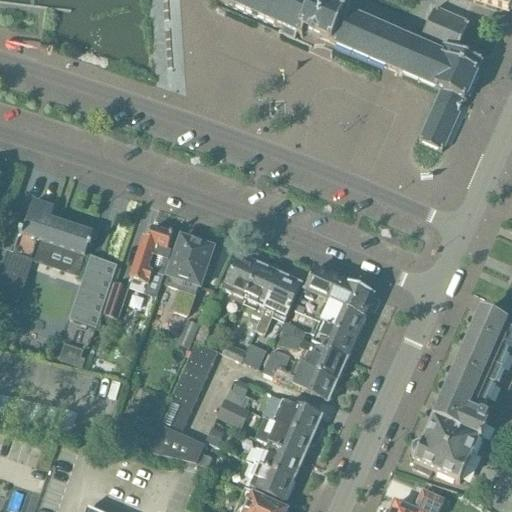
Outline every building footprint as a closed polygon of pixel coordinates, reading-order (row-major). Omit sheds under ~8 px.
[(464,25),(461,24),(435,12),(434,11),(422,39),(418,48),(406,43),(399,40),(400,36),(399,36),(399,37),(350,16),(353,9),(335,0),(333,0),(218,0),(218,2),(221,4),(282,31),(281,34),(281,35),(295,42),(297,37),(302,39),(305,33),(326,42),(395,73),(398,74),(403,76),(442,93),(440,97),(436,105),(429,121),(424,133),(419,143),(419,144),(442,154),(442,153),(460,112),(481,65),(457,54),(469,27),(464,25)] [(511,0),(460,0),(508,16),(511,7),(511,0)] [(0,271),(0,300),(19,306),(32,265),(33,266),(36,256),(39,245),(62,253),(84,260),(92,236),(71,229),(51,222),(54,211),(42,207),(31,204),(21,232),(13,256),(6,254),(2,265),(0,271)] [(143,240),(130,282),(148,288),(152,275),(164,279),(171,255),(167,254),(173,237),(152,230),(149,241),(143,240)] [(181,242),(167,283),(166,282),(164,289),(177,293),(170,314),(189,321),(198,293),(212,252),(181,242)] [(94,262),(74,324),(96,332),(117,268),(91,259),(90,261),(94,262)] [(245,304),(260,270),(238,260),(222,294),(227,296),(245,304)] [(255,309),(251,318),(256,320),(260,322),(262,323),(281,280),(260,270),(245,304),(255,309)] [(369,312),(376,315),(381,304),(374,301),(374,300),(375,299),(344,285),(314,272),(304,295),(365,321),(369,312)] [(290,313),(301,289),(281,280),(262,323),(260,322),(255,335),(264,339),(272,322),(284,327),(285,325),(290,313)] [(114,288),(104,318),(118,323),(128,292),(114,288)] [(304,295),(295,315),(317,325),(356,342),(365,321),(304,295)] [(505,326),(481,316),(438,413),(437,412),(433,421),(422,448),(417,448),(413,450),(411,455),(412,460),(415,463),(414,466),(414,467),(412,472),(429,479),(432,474),(459,486),(476,447),(478,448),(480,444),(481,444),(482,442),(481,441),(486,428),(485,427),(488,420),(481,416),(482,413),(483,413),(487,404),(486,404),(493,389),(495,389),(502,373),(500,372),(507,357),(511,349),(510,348),(511,344),(511,333),(504,330),(505,326)] [(199,328),(186,323),(176,348),(190,353),(199,328)] [(284,327),(281,333),(283,334),(292,338),(292,339),(301,343),(302,343),(304,344),(307,336),(285,325),(284,327)] [(311,347),(346,363),(356,342),(317,325),(311,338),(314,340),(312,347),(311,347)] [(302,343),(301,343),(292,339),(292,338),(283,334),(277,349),(298,353),(299,351),(304,354),(308,355),(302,368),(337,384),(346,363),(311,347),(304,344),(302,343)] [(190,358),(212,367),(218,355),(196,345),(190,358)] [(227,346),(222,358),(241,366),(246,355),(227,346)] [(64,347),(58,363),(82,371),(85,362),(80,361),(83,353),(64,347)] [(302,368),(297,366),(291,378),(283,375),(289,363),(271,354),(266,365),(261,376),(294,391),(327,405),(337,384),(302,368)] [(185,369),(207,379),(212,367),(190,358),(185,369)] [(180,381),(202,391),(207,379),(185,369),(180,381)] [(175,393),(197,403),(202,391),(180,381),(175,393)] [(249,401),(245,399),(249,389),(238,384),(234,394),(230,392),(225,403),(244,412),(249,401)] [(169,405),(191,414),(197,403),(175,393),(169,405)] [(225,403),(216,422),(241,433),(249,414),(244,412),(225,403)] [(164,416),(186,426),(191,414),(169,405),(164,416)] [(321,420),(287,405),(277,427),(312,442),(321,420)] [(159,428),(181,438),(186,426),(164,416),(159,428)] [(312,442),(277,427),(268,448),(302,463),(312,442)] [(103,445),(146,455),(153,439),(107,428),(103,445)] [(196,467),(201,456),(205,448),(181,438),(159,428),(158,428),(153,439),(146,455),(196,467)] [(212,430),(205,445),(217,450),(224,435),(212,430)] [(302,463),(268,448),(258,469),(293,484),(302,463)] [(201,456),(196,467),(208,470),(212,461),(201,456)] [(293,484),(258,469),(249,490),(284,506),(293,484)] [(283,511),(251,497),(245,495),(237,511),(283,511)] [(440,511),(444,504),(422,495),(414,511),(407,511),(395,507),(392,511),(440,511)] [(193,498),(188,510),(192,511),(198,511),(202,502),(193,498)]
